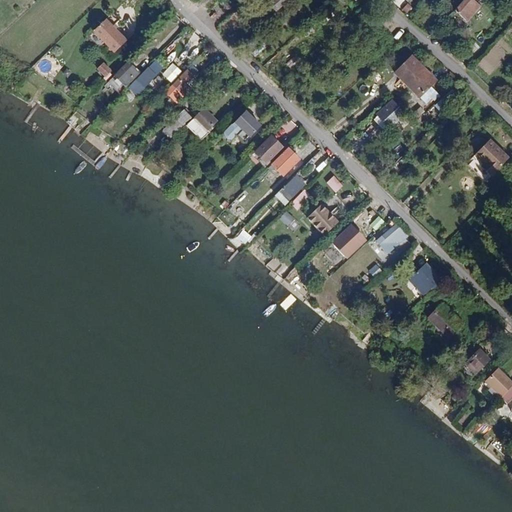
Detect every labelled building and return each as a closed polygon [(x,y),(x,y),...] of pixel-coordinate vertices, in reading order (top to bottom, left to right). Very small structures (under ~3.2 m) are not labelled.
[(273,0),(268,4),(274,11),(286,1),(285,0),(273,0)] [(465,0),(455,11),(466,21),(480,6),(475,2),(476,0),(465,0)] [(91,32),(111,51),(124,37),(104,19),(91,32)] [(486,80),(511,53),(511,27),(474,68),(486,80)] [(124,37),(111,51),(113,54),(126,40),(124,37)] [(418,97),(431,84),(417,69),(420,66),(410,56),(394,73),(418,97)] [(175,79),(184,67),(174,59),(164,71),(175,79)] [(97,70),(107,80),(115,73),(105,62),(97,70)] [(115,75),(125,84),(137,73),(127,63),(115,75)] [(420,66),(417,69),(431,84),(434,81),(420,66)] [(135,80),(143,88),(155,76),(148,68),(135,80)] [(185,83),(192,76),(186,71),(172,86),(183,96),(190,88),(185,83)] [(157,85),(162,80),(158,76),(153,81),(157,85)] [(118,90),(124,85),(117,77),(111,82),(118,90)] [(443,113),(459,96),(452,89),(435,106),(443,113)] [(391,102),(378,115),(390,127),(403,114),(391,102)] [(214,121),(202,108),(194,116),(191,119),(204,132),(209,127),(214,121)] [(417,117),(423,111),(420,108),(414,114),(417,117)] [(162,129),(170,138),(189,119),(181,110),(162,129)] [(244,112),(229,127),(235,133),(245,143),(260,127),(244,112)] [(385,132),(390,127),(378,115),(373,120),(385,132)] [(191,119),(187,123),(202,138),(211,129),(209,127),(204,132),(191,119)] [(230,139),(235,133),(229,127),(224,133),(230,139)] [(263,166),(279,150),(267,139),(251,155),(263,166)] [(488,140),(473,155),(475,157),(485,167),(484,168),(489,173),(490,174),(507,158),(488,140)] [(288,148),(275,160),(287,173),(296,164),(294,162),(298,158),(288,148)] [(485,167),(475,157),(466,166),(481,180),(489,173),(484,168),(485,167)] [(287,202),(305,185),(296,176),(278,193),(287,202)] [(326,184),(337,191),(342,184),(331,177),(326,184)] [(326,190),(320,184),(314,190),(319,196),(326,190)] [(315,199),(319,196),(314,190),(310,194),(315,199)] [(324,236),(337,223),(320,206),(307,219),(324,236)] [(281,220),(289,226),(295,218),(286,212),(281,220)] [(376,231),(385,222),(379,216),(370,225),(376,231)] [(392,247),(406,235),(397,225),(383,236),(392,247)] [(331,243),(345,258),(364,241),(350,226),(331,243)] [(244,244),(252,237),(245,230),(237,237),(244,244)] [(377,264),(369,271),(374,277),(382,270),(377,264)] [(423,296),(440,280),(425,264),(408,280),(423,296)] [(436,304),(443,296),(438,291),(431,299),(436,304)] [(448,338),(462,324),(441,303),(427,318),(448,338)] [(491,340),(501,329),(495,323),(485,334),(491,340)] [(468,363),(477,372),(490,360),(480,351),(468,363)] [(501,397),(511,386),(511,384),(497,369),(485,381),(501,397)] [(511,386),(501,397),(507,404),(511,399),(511,386)] [(502,425),(511,432),(511,407),(511,408),(510,412),(511,416),(502,425)] [(473,436),(481,428),(475,421),(466,430),(473,436)]
